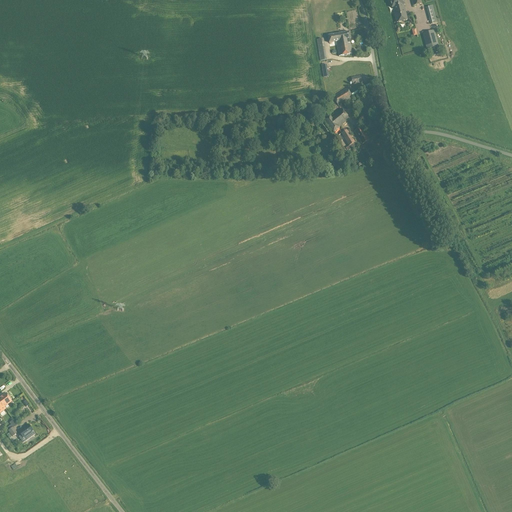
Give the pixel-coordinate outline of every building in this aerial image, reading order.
[(407,20),(403,5),(404,5),(403,0),(391,0),(390,0),(392,8),(393,7),(396,22),(407,20)] [(432,6),(426,8),(431,25),(437,23),(432,6)] [(433,31),(422,34),(426,49),(438,46),(433,31)] [(329,36),(327,36),(329,43),(336,42),(339,57),(352,54),(350,40),(351,39),(350,32),(333,35),(332,34),(329,35),(329,36)] [(323,40),(316,41),(320,62),(327,61),(323,40)] [(351,77),(349,80),(350,83),(352,85),(366,82),(368,80),(367,77),(365,75),(351,77)] [(347,88),(340,92),(345,102),(353,97),(347,88)] [(345,102),(340,92),(333,97),(338,106),(345,102)] [(330,116),(324,120),(333,132),(334,132),(335,133),(339,129),(338,129),(340,127),(349,120),(341,109),(331,117),(330,116)] [(362,128),(354,132),(362,145),(370,141),(369,139),(372,137),(369,133),(366,135),(362,128)] [(346,131),(338,137),(341,142),(347,152),(356,146),(346,131)] [(346,151),(340,144),(335,148),(341,156),(339,157),(341,160),(347,155),(345,151),(346,151)] [(0,413),(6,409),(5,408),(4,407),(12,401),(6,394),(0,398),(0,413)] [(17,424),(14,419),(9,422),(11,425),(6,428),(8,431),(13,427),(17,424)] [(23,438),(33,431),(29,425),(19,432),(23,438)] [(17,433),(14,428),(13,427),(8,431),(13,437),(17,433)]
